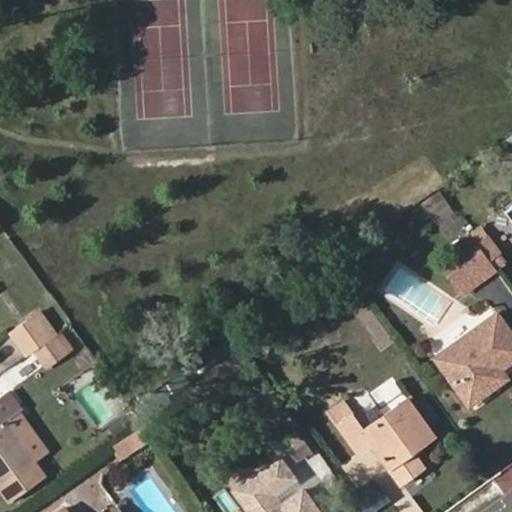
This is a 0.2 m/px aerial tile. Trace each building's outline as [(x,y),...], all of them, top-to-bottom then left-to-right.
[(468,230),(456,240),(462,249),(475,240),(468,230)] [(494,266),(504,259),(485,233),(475,240),(494,266)] [(475,282),(494,266),(475,240),(462,249),(444,263),(454,276),(464,269),(474,281),(475,282)] [(454,276),(463,289),(474,281),(464,269),(454,276)] [(51,335),(57,331),(40,308),(34,312),(51,335)] [(511,354),(511,332),(495,311),(433,356),(467,404),(500,380),(492,369),(501,363),(511,354)] [(34,312),(12,328),(28,351),(51,335),(34,312)] [(73,352),(60,334),(40,348),(53,366),(73,352)] [(500,380),(509,374),(501,363),(492,369),(500,380)] [(22,403),(7,386),(0,391),(0,492),(5,500),(44,471),(35,459),(49,448),(17,408),(22,403)] [(364,424),(342,396),(328,406),(361,452),(372,445),(389,467),(409,454),(404,446),(431,425),(408,394),(364,424)] [(153,432),(143,417),(110,441),(120,457),(153,432)] [(311,446),(293,423),(278,434),(294,457),(311,446)] [(409,454),(438,433),(431,425),(404,446),(409,454)] [(280,502),(270,490),(249,506),(253,511),(322,511),(303,486),(280,502)] [(89,511),(70,511),(64,503),(51,511),(127,511),(124,507),(116,511),(96,511),(94,509),(89,511)]
